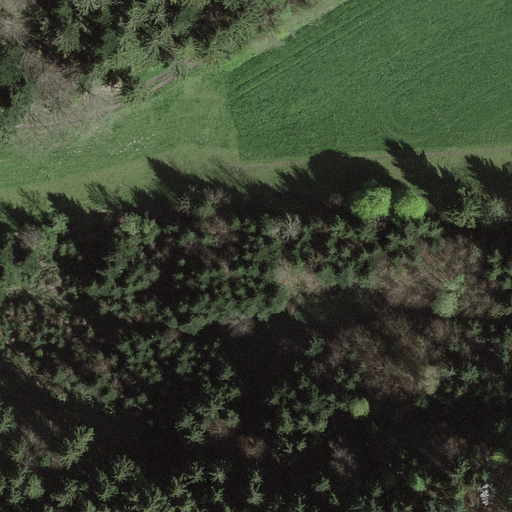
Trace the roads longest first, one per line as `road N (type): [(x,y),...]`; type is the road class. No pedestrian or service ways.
road 1 (track): [(220,511),(259,364),(279,334),(346,314),(511,316)]
road 2 (track): [(0,118),(130,94),(301,0)]
